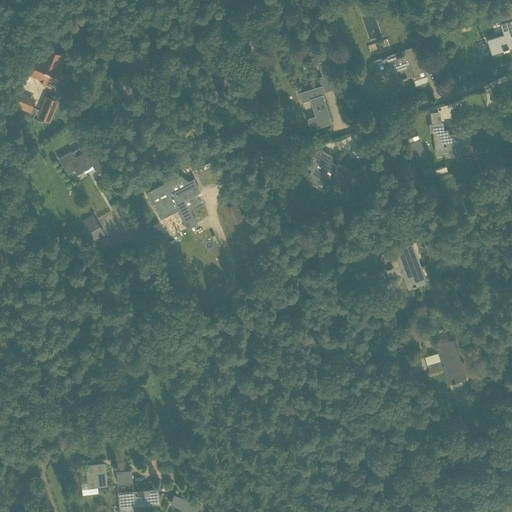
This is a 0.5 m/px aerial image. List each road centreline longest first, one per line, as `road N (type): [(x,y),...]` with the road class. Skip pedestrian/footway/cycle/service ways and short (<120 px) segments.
road 1 (track): [(235,511),(186,380),(184,327),(138,242)]
road 2 (track): [(511,371),(435,185),(511,155)]
road 3 (track): [(511,76),(355,125)]
road 4 (track): [(387,511),(437,465),(511,433)]
road 5 (track): [(437,465),(397,324)]
